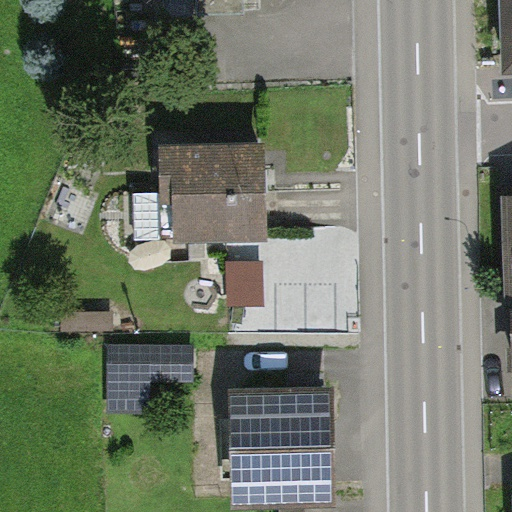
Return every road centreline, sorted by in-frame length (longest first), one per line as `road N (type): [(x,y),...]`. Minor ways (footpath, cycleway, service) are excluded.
road 1 (primary): [(420,135),(427,511)]
road 2 (primary): [(417,0),(420,135)]
